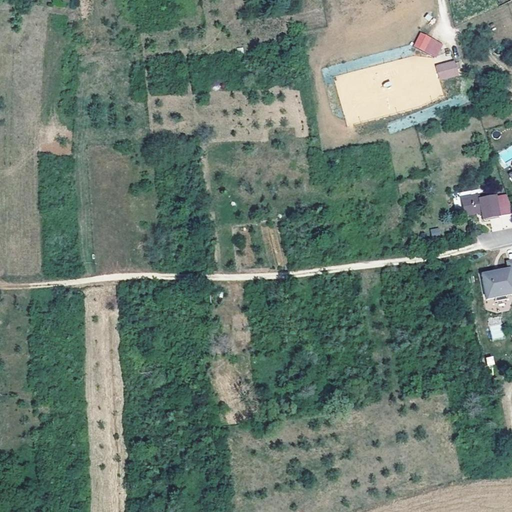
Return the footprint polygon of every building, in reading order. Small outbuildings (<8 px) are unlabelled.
[(421,32),(413,45),(435,58),(443,44),(421,32)] [(454,63),(436,68),(439,80),(457,75),(454,63)] [(338,77),(339,106),(357,105),(364,105),(364,111),(381,111),(380,99),(381,99),(380,75),(380,68),(357,68),(357,77),(338,77)] [(479,196),(462,199),(464,216),(477,213),(481,213),(482,214),(482,220),(498,217),(495,197),(480,199),(479,196)] [(438,229),(430,230),(431,239),(439,238),(438,229)] [(511,280),(511,262),(507,263),(508,270),(500,271),(493,273),(481,275),(486,301),(494,299),(495,302),(506,300),(505,297),(511,295),(511,288),(511,280)] [(501,316),(489,317),(491,339),(503,338),(501,316)] [(487,366),(495,364),(493,356),(485,358),(487,366)]
